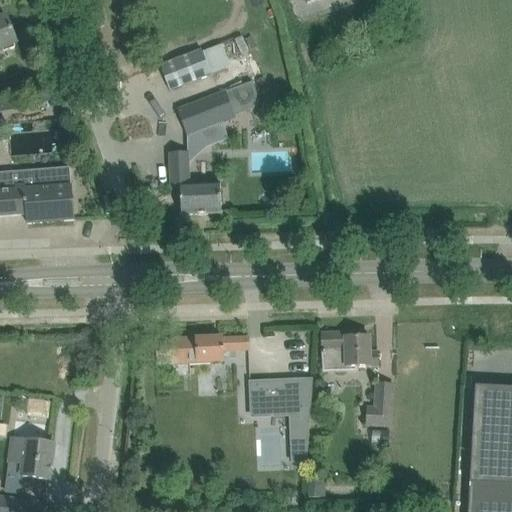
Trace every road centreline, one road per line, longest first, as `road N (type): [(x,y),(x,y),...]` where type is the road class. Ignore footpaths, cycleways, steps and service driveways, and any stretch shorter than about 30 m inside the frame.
road 1 (secondary): [(229,277),(511,275)]
road 2 (unclassified): [(120,231),(118,165),(55,0)]
road 3 (unclassified): [(98,511),(115,290)]
